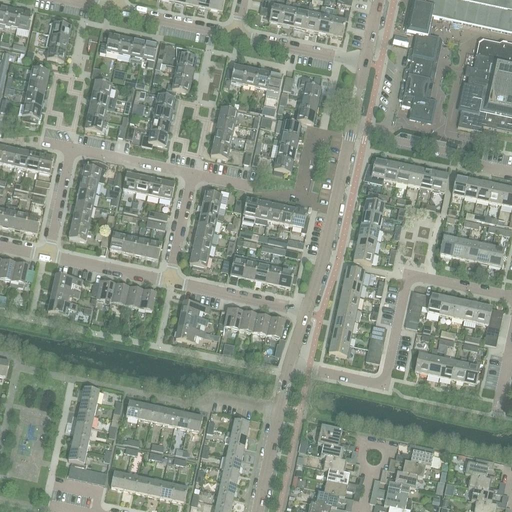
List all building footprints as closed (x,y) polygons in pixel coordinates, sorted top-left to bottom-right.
[(186,0),(185,7),(198,10),(199,0),(186,0)] [(199,0),(198,10),(210,12),(212,0),(199,0)] [(212,0),(210,12),(222,15),(225,0),(212,0)] [(337,0),(337,6),(351,9),(352,3),(340,0),(337,0)] [(511,0),(418,0),(418,5),(434,9),(433,15),(432,19),(434,20),(447,23),(453,24),(511,36),(511,0)] [(262,2),(261,10),(272,12),(273,7),(274,4),(262,2)] [(285,10),(281,28),(293,30),(297,13),(300,13),(301,7),(301,5),(297,4),(297,6),(293,6),(292,9),(289,8),(290,5),(286,4),(285,10)] [(434,9),(418,5),(413,4),(409,23),(406,35),(417,37),(427,40),(430,27),(432,19),(433,15),(434,9)] [(272,12),(270,18),(269,25),(281,28),(285,10),(273,7),(272,12)] [(297,13),(293,30),(306,33),(309,15),(312,16),(312,13),(313,7),(309,7),(309,9),(301,7),(300,13),(297,13)] [(309,15),(306,33),(318,36),(321,18),(324,18),(326,10),(321,9),(320,15),(312,13),(312,16),(309,15)] [(0,10),(0,32),(4,33),(5,29),(8,12),(0,10)] [(261,10),(260,16),(270,18),(272,12),(261,10)] [(8,12),(5,29),(17,32),(20,15),(8,12)] [(321,18),(318,36),(330,38),(334,20),(336,21),(338,12),(334,12),(332,20),(324,18),(321,18)] [(334,20),(330,38),(342,41),(346,24),(348,24),(350,15),(346,14),(344,20),(341,19),(341,22),(336,21),(334,20)] [(20,15),(17,32),(29,34),(33,18),(20,15)] [(36,16),(33,30),(32,34),(37,35),(37,31),(39,23),(41,17),(36,16)] [(425,102),(431,104),(443,44),(440,40),(430,38),(433,28),(434,20),(432,19),(430,27),(427,40),(417,37),(415,47),(436,51),(425,102)] [(51,26),(49,38),(52,38),(51,38),(68,42),(71,30),(57,27),(57,22),(53,22),(52,26),(51,26)] [(52,38),(49,38),(46,49),(49,50),(66,54),(68,42),(51,38),(52,38)] [(107,55),(118,57),(122,40),(110,38),(108,48),(102,46),(100,56),(106,57),(107,55)] [(122,40),(118,57),(130,60),(134,43),(122,40)] [(134,43),(130,60),(142,62),(146,45),(134,43)] [(479,46),(476,57),(477,57),(490,60),(489,64),(489,65),(494,67),(496,67),(497,65),(507,68),(511,68),(511,47),(502,45),(500,46),(494,45),(483,43),(479,46)] [(146,45),(142,62),(149,64),(147,71),(153,72),(158,48),(146,45)] [(25,66),(31,68),(34,56),(32,56),(34,47),(30,46),(28,55),(25,66)] [(425,102),(436,51),(415,47),(413,46),(412,51),(410,51),(409,51),(407,60),(408,62),(412,63),(410,72),(406,72),(405,72),(403,81),(404,82),(407,83),(405,92),(402,92),(401,93),(399,101),(400,103),(402,103),(401,109),(412,111),(410,120),(419,122),(430,125),(434,104),(431,104),(425,102)] [(63,66),(66,54),(49,50),(46,63),(63,66)] [(177,64),(176,69),(193,73),(196,60),(186,58),(188,53),(176,50),(176,51),(177,64)] [(5,57),(3,62),(3,65),(7,66),(8,63),(14,65),(15,59),(5,57)] [(458,128),(458,130),(472,133),(473,133),(481,135),(483,129),(496,132),(511,135),(511,68),(507,68),(497,65),(496,67),(494,67),(489,65),(489,64),(490,60),(477,57),(476,57),(473,71),(467,69),(465,78),(472,79),(470,85),(470,87),(467,86),(462,90),(458,107),(461,114),(459,126),(458,128)] [(170,80),(174,81),(190,85),(193,73),(176,69),(175,77),(171,76),(170,80)] [(230,86),(243,89),(246,72),(234,69),(233,73),(227,71),(223,90),(229,91),(230,86)] [(33,71),(30,83),(46,87),(49,75),(33,71)] [(246,72),(243,89),(255,91),(258,74),(246,72)] [(258,74),(255,91),(267,94),(270,77),(258,74)] [(270,77),(267,94),(279,96),(282,80),(270,77)] [(284,89),(283,93),(291,95),(291,92),(294,82),(290,81),(286,80),(284,89)] [(168,87),(166,96),(175,98),(176,94),(188,97),(190,85),(174,81),(172,88),(168,87)] [(30,83),(27,95),(44,99),(46,87),(30,83)] [(303,92),(301,100),(318,104),(321,92),(308,89),(309,85),(300,83),(298,91),(303,92)] [(95,85),(93,97),(110,101),(112,88),(95,85)] [(27,95),(25,107),(41,111),(44,99),(27,95)] [(90,109),(107,113),(109,113),(111,101),(110,101),(93,97),(90,109)] [(158,98),(156,110),(172,114),(174,101),(158,98)] [(301,100),(299,112),(316,116),(318,104),(301,100)] [(0,115),(6,116),(9,104),(3,102),(0,115)] [(23,120),(22,123),(37,127),(38,123),(41,111),(25,107),(22,119),(23,120)] [(90,109),(88,121),(105,124),(107,113),(90,109)] [(156,110),(153,122),(169,126),(172,114),(156,110)] [(221,111),(218,124),(235,127),(238,115),(221,111)] [(299,112),(296,124),(313,128),(316,116),(299,112)] [(107,125),(105,124),(88,121),(85,133),(102,136),(103,129),(106,130),(107,125)] [(153,122),(150,134),(167,138),(169,126),(153,122)] [(218,124),(216,136),(233,139),(235,127),(218,124)] [(284,125),(281,137),(298,141),(300,128),(284,125)] [(117,140),(123,141),(126,129),(124,128),(120,128),(117,140)] [(129,130),(126,142),(132,143),(135,131),(129,130)] [(167,138),(150,134),(148,146),(164,150),(167,138)] [(216,136),(213,147),(230,151),(233,139),(216,136)] [(279,149),(295,153),(298,141),(281,137),(280,144),(274,143),(273,148),(279,149)] [(244,154),(246,154),(252,156),(254,144),(250,143),(246,142),(244,154)] [(227,163),(230,151),(213,147),(211,160),(227,163)] [(279,149),(276,161),(293,164),(295,153),(279,149)] [(5,152),(2,167),(14,170),(17,153),(5,151),(5,152)] [(17,153),(14,170),(26,173),(29,156),(17,153)] [(243,167),(244,167),(249,168),(252,156),(246,154),(243,167)] [(29,156),(26,173),(38,175),(41,158),(29,156)] [(255,156),(252,169),(258,170),(261,157),(259,157),(255,156)] [(41,158),(38,175),(50,178),(54,161),(41,158)] [(290,177),(293,164),(276,161),(274,173),(290,177)] [(371,180),(383,183),(387,165),(375,162),(371,180)] [(82,182),(98,186),(104,187),(105,181),(102,181),(102,179),(108,170),(109,171),(109,170),(107,169),(105,168),(104,167),(102,166),(100,166),(97,165),(95,165),(93,165),(91,165),(90,165),(90,166),(91,166),(90,171),(88,171),(88,170),(87,169),(87,170),(84,170),(82,182)] [(387,165),(383,183),(396,186),(399,168),(387,165)] [(399,168),(396,186),(408,188),(412,170),(399,168)] [(412,170),(408,188),(420,191),(424,173),(412,170)] [(424,173),(420,191),(432,193),(436,175),(424,173)] [(436,175),(432,193),(445,196),(448,178),(436,175)] [(126,176),(123,193),(135,196),(138,179),(126,176)] [(114,189),(115,189),(120,190),(123,178),(116,177),(114,189)] [(138,179),(135,196),(147,198),(150,182),(138,179)] [(456,180),(452,198),(464,201),(468,182),(456,180)] [(82,182),(79,194),(96,197),(98,186),(82,182)] [(150,182),(147,198),(159,201),(162,184),(150,182)] [(468,182),(464,201),(476,203),(480,185),(468,182)] [(162,184),(159,201),(171,204),(175,187),(162,184)] [(480,185),(476,203),(488,206),(492,187),(480,185)] [(492,187),(488,206),(500,209),(504,190),(492,187)] [(35,190),(33,195),(46,198),(47,191),(35,189),(35,190)] [(114,194),(112,201),(118,202),(120,190),(115,189),(114,194)] [(511,191),(504,190),(500,209),(511,211),(511,191)] [(79,194),(77,206),(93,209),(96,197),(79,194)] [(368,194),(367,200),(379,202),(380,197),(368,194)] [(205,195),(202,208),(219,211),(222,199),(205,195)] [(44,207),(45,201),(33,198),(32,205),(44,207)] [(234,215),(241,216),(244,203),(237,202),(234,215)] [(247,202),(243,219),(242,223),(254,226),(255,222),(259,205),(247,202)] [(366,203),(363,215),(381,219),(384,207),(366,203)] [(259,205),(255,222),(267,224),(271,207),(259,205)] [(77,206),(74,218),(91,221),(93,209),(77,206)] [(271,207),(267,224),(279,227),(283,210),(271,207)] [(202,208),(200,220),(217,223),(223,225),(224,219),(218,218),(219,211),(202,208)] [(283,210),(279,227),(291,229),(295,212),(283,210)] [(295,212),(291,229),(303,232),(307,215),(295,212)] [(5,214),(1,230),(13,233),(17,216),(5,214)] [(156,215),(155,221),(167,224),(168,217),(156,215)] [(363,215),(361,228),(379,231),(381,219),(363,215)] [(17,216),(13,233),(24,235),(28,219),(17,216)] [(74,218),(72,230),(88,233),(91,221),(74,218)] [(486,218),(485,225),(496,227),(498,222),(491,220),(491,219),(486,218)] [(28,219),(24,235),(37,238),(41,221),(28,219)] [(200,220),(197,231),(214,235),(217,223),(200,220)] [(154,224),(153,231),(165,233),(166,227),(154,224)] [(390,234),(395,235),(400,236),(401,229),(396,228),(391,227),(390,234)] [(361,228),(358,240),(376,243),(379,231),(361,228)] [(86,245),(88,233),(72,230),(69,242),(86,245)] [(197,231),(195,243),(212,247),(214,235),(197,231)] [(511,233),(496,231),(495,235),(502,237),(502,238),(511,240),(511,237),(511,233)] [(95,241),(102,243),(101,249),(107,250),(110,238),(103,236),(97,235),(95,241)] [(113,237),(110,254),(122,256),(125,239),(113,237)] [(125,239),(122,256),(134,259),(137,242),(125,239)] [(439,257),(440,257),(451,259),(455,242),(443,239),(439,257)] [(358,240),(356,252),(374,255),(376,243),(358,240)] [(467,244),(464,262),(476,264),(480,247),(473,245),(474,241),(469,240),(468,244),(467,244)] [(137,242),(134,259),(146,261),(149,245),(137,242)] [(455,242),(451,259),(464,262),(467,244),(455,242)] [(195,243),(192,255),(209,259),(212,247),(195,243)] [(288,243),(287,249),(299,252),(300,246),(288,243)] [(149,245),(146,261),(158,264),(161,247),(149,245)] [(480,247),(476,264),(488,267),(492,249),(480,247)] [(492,249),(488,267),(500,270),(504,252),(492,249)] [(297,262),(298,255),(286,252),(285,259),(297,262)] [(356,252),(353,265),(371,268),(374,255),(356,252)] [(206,271),(209,259),(192,255),(189,268),(206,271)] [(390,259),(388,266),(383,265),(382,270),(382,271),(392,273),(395,260),(390,259)] [(221,275),(228,276),(230,264),(224,263),(221,275)] [(230,279),(242,282),(246,265),(234,263),(230,279)] [(0,264),(0,266),(0,283),(10,285),(14,267),(0,264)] [(246,265),(242,282),(254,284),(258,268),(246,265)] [(14,267),(10,285),(9,290),(17,292),(17,290),(22,291),(23,288),(25,288),(26,283),(28,272),(28,270),(14,267)] [(258,268),(254,284),(266,287),(270,270),(258,268)] [(270,270),(266,287),(278,289),(282,273),(270,270)] [(347,271),(344,284),(362,287),(365,275),(347,271)] [(282,273),(278,289),(290,292),(292,286),(296,287),(297,279),(293,278),(294,275),(282,273)] [(56,278),(53,290),(70,294),(72,287),(81,290),(83,284),(56,278)] [(344,284),(342,296),(360,300),(362,287),(344,284)] [(92,299),(93,299),(96,300),(97,300),(100,288),(94,286),(91,299),(92,299)] [(100,288),(97,300),(96,303),(110,307),(114,289),(100,286),(100,288)] [(114,289),(110,307),(124,310),(128,292),(114,289)] [(53,290),(51,302),(68,306),(69,300),(78,302),(80,296),(70,294),(53,290)] [(128,292),(124,310),(138,313),(142,295),(128,292)] [(142,295),(138,313),(152,316),(156,298),(142,295)] [(413,295),(411,301),(423,304),(425,298),(413,295)] [(342,296),(339,308),(357,312),(360,300),(342,296)] [(423,304),(422,310),(428,311),(427,316),(439,319),(443,300),(431,297),(431,299),(425,298),(423,304)] [(443,300),(439,319),(451,321),(455,302),(443,300)] [(411,301),(410,307),(422,310),(423,304),(411,301)] [(77,308),(68,306),(51,302),(48,315),(65,319),(66,312),(76,314),(77,308)] [(455,302),(451,321),(464,324),(468,305),(455,302)] [(468,305),(464,324),(476,326),(480,308),(468,305)] [(183,306),(181,317),(200,322),(202,316),(210,318),(211,311),(183,306)] [(410,307),(409,313),(421,315),(422,310),(410,307)] [(339,308),(336,320),(355,324),(357,312),(339,308)] [(480,308),(476,326),(488,329),(489,324),(490,318),(492,312),(492,310),(480,308)] [(492,312),(490,318),(502,320),(503,314),(492,312)] [(220,326),(225,327),(227,315),(222,313),(222,314),(219,325),(220,326)] [(228,313),(225,327),(224,329),(238,333),(242,316),(228,313)] [(409,313),(408,319),(420,321),(421,315),(409,313)] [(242,316),(238,333),(252,336),(256,319),(242,316)] [(181,317),(178,330),(199,334),(200,328),(207,330),(208,323),(200,322),(181,317)] [(490,318),(489,324),(501,326),(502,320),(490,318)] [(256,319),(252,336),(266,339),(269,322),(256,319)] [(408,319),(406,325),(418,327),(420,321),(408,319)] [(336,320),(334,332),(352,336),(355,324),(336,320)] [(269,322),(266,339),(279,342),(280,342),(283,325),(269,322)] [(489,324),(488,329),(488,330),(500,332),(501,326),(489,324)] [(405,331),(417,333),(418,327),(406,325),(405,331)] [(373,329),(372,335),(386,338),(387,332),(373,329)] [(175,343),(193,347),(196,348),(198,341),(204,342),(206,336),(199,334),(178,330),(175,343)] [(488,330),(486,335),(498,338),(500,332),(488,330)] [(334,332),(331,344),(349,348),(351,341),(355,342),(356,337),(352,336),(334,332)] [(372,335),(370,341),(384,344),(386,338),(372,335)] [(486,335),(485,341),(497,344),(498,338),(486,335)] [(370,341),(369,347),(383,350),(384,344),(370,341)] [(485,341),(484,347),(496,350),(497,344),(485,341)] [(347,361),(349,348),(331,344),(328,357),(347,361)] [(225,346),(222,357),(232,359),(235,348),(225,346)] [(369,347),(368,353),(382,356),(383,350),(369,347)] [(431,359),(427,378),(439,380),(443,362),(436,360),(438,355),(438,353),(432,351),(431,359)] [(368,353),(367,359),(381,362),(382,356),(368,353)] [(415,375),(427,378),(431,359),(419,356),(415,375)] [(365,365),(379,368),(381,362),(367,359),(365,365)] [(467,367),(463,385),(476,388),(480,369),(472,368),(474,361),(468,360),(467,367)] [(443,362),(439,380),(451,383),(455,364),(443,362)] [(0,363),(0,379),(6,381),(9,365),(0,363)] [(455,364),(451,383),(463,385),(467,367),(455,364)] [(84,391),(81,404),(97,407),(100,394),(84,391)] [(81,404),(79,416),(94,419),(97,407),(81,404)] [(126,420),(139,423),(142,408),(142,407),(129,405),(126,420)] [(142,408),(139,423),(151,425),(154,410),(142,407),(142,408)] [(154,410),(151,425),(163,428),(166,413),(154,410)] [(166,413),(163,428),(175,431),(178,416),(178,415),(166,413)] [(178,416),(175,431),(187,433),(190,418),(178,415),(178,416)] [(79,416),(76,428),(91,431),(94,419),(79,416)] [(190,418),(187,433),(199,436),(202,420),(190,418)] [(234,423),(231,435),(247,439),(250,426),(234,423)] [(76,428),(73,440),(89,444),(91,431),(76,428)] [(323,448),(344,452),(347,453),(348,448),(339,446),(341,439),(345,440),(346,434),(321,429),(317,447),(323,448)] [(231,435),(229,448),(244,451),(247,439),(231,435)] [(73,440),(71,452),(86,456),(89,444),(73,440)] [(186,444),(184,453),(182,459),(192,461),(193,456),(188,455),(188,454),(186,454),(188,444),(186,444)] [(397,457),(396,463),(401,464),(401,465),(404,466),(425,470),(431,471),(433,458),(435,452),(422,450),(409,447),(408,454),(412,455),(411,461),(397,457)] [(229,448),(226,460),(242,463),(244,451),(229,448)] [(320,460),(326,461),(346,465),(355,467),(356,462),(342,459),(344,452),(323,448),(320,460)] [(70,469),(68,480),(104,488),(108,472),(92,469),(91,473),(86,472),(87,468),(84,467),(86,456),(71,452),(68,464),(72,465),(71,469),(70,469)] [(226,460),(224,472),(239,475),(242,463),(226,460)] [(329,474),(349,478),(358,480),(359,475),(345,472),(346,465),(326,461),(323,472),(329,474)] [(465,478),(470,479),(491,483),(495,484),(496,480),(487,478),(488,471),(493,471),(494,465),(476,461),(475,467),(468,465),(465,478)] [(388,474),(418,480),(423,481),(425,470),(404,466),(403,472),(389,469),(388,474)] [(224,472),(221,484),(237,487),(239,475),(224,472)] [(329,474),(326,485),(356,491),(357,487),(348,485),(349,478),(329,474)] [(111,491),(123,493),(127,478),(114,475),(111,491)] [(389,486),(409,491),(415,492),(418,480),(397,476),(395,482),(386,481),(385,486),(389,486)] [(127,478),(123,493),(136,496),(139,480),(127,478)] [(468,491),(473,492),(494,497),(497,497),(503,498),(504,494),(498,492),(490,491),(491,483),(470,479),(468,491)] [(139,480),(136,496),(148,499),(151,483),(139,480)] [(151,483),(148,499),(160,501),(163,486),(151,483)] [(221,484),(219,496),(234,499),(237,487),(221,484)] [(326,485),(324,496),(344,501),(346,494),(355,496),(356,491),(326,485)] [(163,486),(160,501),(172,504),(175,488),(163,486)] [(378,491),(377,496),(407,502),(409,491),(389,486),(387,493),(378,491)] [(175,488),(172,504),(184,506),(187,491),(175,488)] [(476,505),(497,509),(500,510),(506,511),(507,506),(501,505),(492,503),(494,497),(473,492),(471,504),(476,505)] [(318,495),(316,507),(337,511),(338,504),(352,507),(353,503),(344,501),(324,496),(318,495)] [(386,502),(384,509),(397,511),(409,511),(412,503),(407,502),(377,496),(372,495),(371,499),(386,502)] [(219,496),(216,508),(232,511),(234,499),(219,496)] [(433,500),(432,507),(439,508),(440,501),(433,500)] [(192,503),(190,511),(200,511),(201,511),(197,510),(198,507),(198,504),(192,503)]
